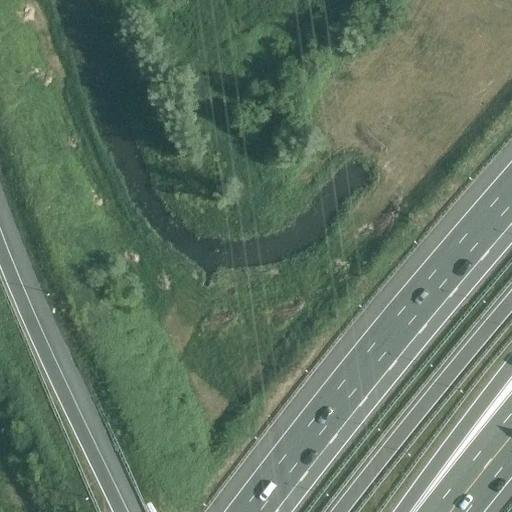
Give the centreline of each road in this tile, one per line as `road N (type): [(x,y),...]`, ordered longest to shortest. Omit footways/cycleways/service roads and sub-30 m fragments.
road 1 (motorway): [(511,203),(261,511)]
road 2 (motorway): [(118,511),(0,250)]
road 3 (motorway): [(337,511),(511,301)]
road 4 (motorway): [(432,511),(511,375)]
